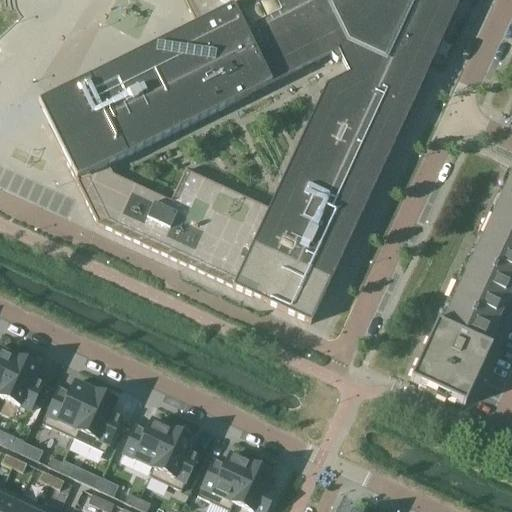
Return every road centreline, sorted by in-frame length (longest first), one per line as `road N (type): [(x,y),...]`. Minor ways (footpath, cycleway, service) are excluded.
road 1 (residential): [(0,317),(335,469)]
road 2 (residential): [(456,118),(334,382)]
road 3 (residential): [(511,0),(456,118)]
